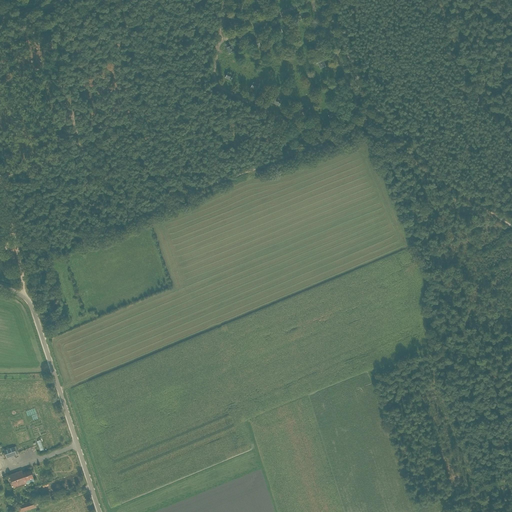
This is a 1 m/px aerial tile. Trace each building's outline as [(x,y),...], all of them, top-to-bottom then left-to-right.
[(252,8),(255,14),(260,12),(258,6),(252,8)] [(296,15),(298,21),(305,18),(302,12),(296,15)] [(274,29),(277,35),(282,32),(280,26),(274,29)] [(310,38),(312,44),(318,41),(316,35),(310,38)] [(252,42),(255,48),(260,46),(257,40),(252,42)] [(226,48),(229,54),(235,51),(232,45),(226,48)] [(318,63),(320,69),(326,66),(324,60),(318,63)] [(225,78),(230,81),(233,75),(228,72),(225,78)] [(250,88),(255,91),(258,85),(253,82),(250,88)] [(331,86),(334,92),(340,89),(338,83),(331,86)] [(273,104),(278,107),(281,100),(276,98),(273,104)] [(298,114),(303,117),(307,111),(301,108),(298,114)] [(336,116),(333,110),(327,112),(330,118),(336,116)] [(18,454),(15,446),(4,451),(7,459),(18,454)] [(19,472),(9,475),(14,487),(24,484),(26,483),(25,481),(33,478),(30,470),(22,473),(21,471),(19,472)] [(501,478),(488,484),(489,488),(503,482),(501,478)] [(34,501),(14,507),(15,511),(21,511),(36,507),(34,501)]
